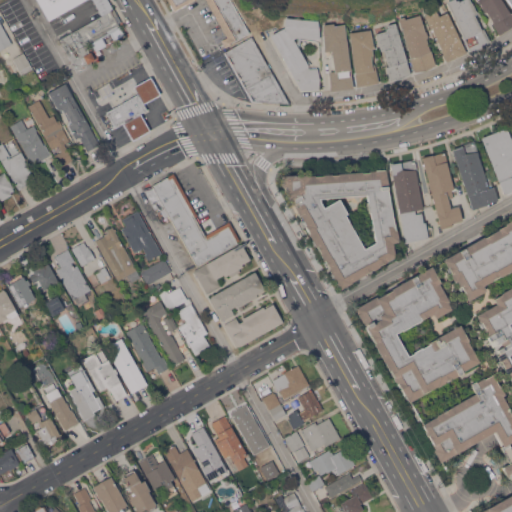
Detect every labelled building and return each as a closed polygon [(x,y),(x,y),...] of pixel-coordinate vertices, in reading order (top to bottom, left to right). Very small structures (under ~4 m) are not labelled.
[(102,16),(92,0),(81,0),(48,19),(37,0),(106,0),(113,11),(102,16)] [(231,0),(250,32),(225,46),(221,40),(227,36),(206,0),(192,0),(174,10),(168,0),(231,0)] [(446,1),(448,0),(470,0),(471,2),(472,1),(477,12),(474,14),(481,28),(483,27),(489,40),(480,46),(469,50),(446,1)] [(502,0),(511,15),(511,26),(499,34),(491,22),(493,21),(486,10),(484,12),(477,0),(502,0)] [(115,9),(123,22),(119,24),(124,33),(96,49),(91,40),(90,40),(87,45),(90,46),(88,50),(89,51),(91,50),(95,59),(94,59),(96,63),(78,72),(61,42),(61,41),(61,40),(102,16),(113,11),(115,9)] [(467,52),(446,61),(440,47),(441,47),(432,29),(431,29),(424,14),(436,9),(439,15),(447,11),(467,52)] [(425,31),(426,30),(428,37),(426,37),(430,50),(431,49),(435,64),(426,70),(414,71),(398,18),(404,16),(405,18),(420,14),(425,31)] [(301,90),(270,35),(284,27),(285,17),(318,20),(319,38),(296,36),(293,38),(308,65),(308,66),(309,68),(317,67),(320,78),(319,88),(301,90)] [(0,22),(12,43),(0,49),(0,22)] [(334,22),(334,25),(345,23),(353,88),(330,90),(329,71),(334,70),(333,56),(331,56),(331,58),(325,58),(325,51),(324,51),(323,24),(334,22)] [(386,30),(385,28),(388,27),(387,24),(395,22),(411,73),(400,78),(389,79),(386,66),(388,66),(383,49),(380,50),(376,33),(386,30)] [(375,63),(379,82),(357,86),(355,73),(349,32),(370,29),(374,48),(372,48),(373,55),(371,55),(372,63),(375,63)] [(224,51),(252,36),(290,103),(262,100),(262,101),(252,100),(224,51)] [(12,58),(23,51),(32,68),(22,74),(12,58)] [(101,98),(136,81),(131,71),(96,89),(101,98)] [(138,93),(134,85),(150,76),(160,94),(144,103),(147,109),(141,113),(150,130),(133,140),(123,123),(115,127),(106,111),(138,93)] [(48,92),(65,82),(99,144),(87,150),(79,136),(76,138),(68,124),(70,123),(63,109),(57,108),(48,92)] [(28,105),(39,99),(49,116),(53,114),(57,120),(59,119),(63,125),(62,126),(70,140),(64,143),(73,159),(62,166),(55,154),(61,150),(58,145),(52,148),(28,105)] [(10,124),(21,118),(27,128),(34,124),(37,129),(36,130),(44,144),(45,143),(51,154),(32,164),(26,154),(27,154),(10,124)] [(511,139),(511,189),(503,193),(481,136),(503,127),(504,129),(506,128),(507,130),(508,130),(511,137),(511,139)] [(452,148),(462,144),(461,144),(474,139),(479,154),(478,154),(489,187),(493,186),(498,199),(489,202),(489,203),(472,208),(468,195),(467,196),(452,148)] [(26,159),(25,159),(36,179),(19,189),(10,173),(9,174),(0,157),(0,142),(2,141),(11,156),(21,151),(26,159)] [(433,154),(445,151),(447,161),(454,188),(451,189),(453,197),(448,198),(450,207),(459,205),(463,219),(452,222),(452,225),(441,228),(422,157),(433,154)] [(390,163),(415,158),(417,169),(415,169),(422,208),(414,209),(415,213),(421,212),(423,222),(425,221),(426,224),(429,224),(429,226),(432,226),(432,228),(430,229),(431,235),(428,236),(428,237),(405,241),(390,163)] [(334,279),(333,279),(330,273),(331,272),(328,266),(327,267),(324,262),(326,261),(325,259),(324,260),(320,253),(321,252),(317,245),(316,246),(309,233),(310,232),(305,225),(303,226),(300,220),(302,219),(295,207),(299,205),(297,202),(295,203),(294,202),(292,203),(287,195),(287,186),(282,186),(281,175),(296,174),(296,175),(308,174),(308,175),(315,174),(315,175),(323,175),(323,174),(332,173),(332,174),(338,174),(338,172),(362,171),(363,172),(369,171),(369,170),(376,170),(376,169),(386,168),(389,185),(388,185),(396,229),(397,229),(399,241),(393,242),(395,255),(379,265),(380,266),(373,269),(371,269),(372,271),(367,274),(366,273),(352,281),(352,282),(340,289),(334,279)] [(13,187),(12,187),(14,190),(11,192),(12,194),(1,200),(0,198),(0,173),(5,171),(13,187)] [(152,184),(173,172),(197,215),(195,216),(205,234),(229,220),(240,239),(237,241),(238,243),(197,265),(177,230),(168,214),(164,217),(160,209),(164,207),(163,205),(155,209),(144,189),(152,184)] [(162,252),(150,259),(149,258),(148,259),(144,253),(146,253),(143,247),(141,247),(142,248),(138,250),(138,249),(134,251),(121,228),(126,225),(122,218),(137,209),(162,252)] [(484,237),(498,229),(498,228),(506,224),(505,223),(511,218),(511,333),(511,334),(511,335),(511,381),(508,374),(507,374),(500,363),(501,362),(500,360),(499,361),(495,354),(499,352),(497,349),(502,346),(500,342),(492,346),(486,336),(487,335),(484,329),(485,328),(484,326),(483,327),(475,315),(496,303),(493,298),(501,294),(500,293),(511,285),(511,269),(500,276),(500,275),(483,285),(486,290),(467,300),(460,288),(462,287),(461,285),(460,286),(457,280),(455,281),(450,274),(451,273),(450,271),(449,272),(446,267),(447,266),(443,259),(484,236),(484,237)] [(95,240),(104,235),(104,234),(108,232),(106,229),(108,228),(108,227),(110,226),(111,226),(112,225),(114,228),(115,228),(116,230),(115,230),(118,235),(118,236),(123,246),(124,245),(141,276),(132,281),(128,274),(118,280),(95,240)] [(96,258),(93,259),(93,258),(81,265),(72,247),(84,240),(87,246),(88,245),(90,248),(96,258)] [(241,243),(250,259),(242,264),(243,266),(239,268),(240,271),(230,276),(229,273),(225,276),(224,274),(217,277),(221,285),(207,293),(194,270),(241,243)] [(91,289),(84,292),(88,299),(80,303),(77,297),(74,299),(56,268),(61,266),(56,255),(68,248),(75,260),(71,262),(74,266),(77,264),(91,289)] [(172,271),(147,284),(140,271),(165,257),(172,271)] [(59,281),(44,289),(39,279),(33,282),(29,275),(35,272),(33,269),(44,263),(44,265),(48,262),(59,281)] [(111,277),(101,282),(95,271),(105,265),(111,277)] [(421,319),(422,320),(417,323),(416,322),(402,330),(401,329),(395,333),(408,355),(414,352),(413,351),(421,346),(422,347),(428,344),(427,342),(460,324),(469,340),(468,340),(479,361),(462,370),(463,372),(447,381),(446,380),(444,381),(445,382),(438,386),(437,385),(409,401),(398,382),(397,383),(393,376),(394,376),(390,369),(389,370),(374,343),(375,342),(366,326),(368,325),(367,324),(365,325),(363,321),(362,321),(355,308),(377,295),(378,297),(392,289),(391,288),(432,265),(441,281),(439,282),(449,301),(448,302),(451,308),(436,317),(433,313),(430,316),(429,315),(421,319)] [(265,289),(256,294),(257,295),(236,307),(235,305),(231,308),(234,313),(222,320),(209,297),(211,297),(210,296),(255,271),(265,289)] [(7,284),(8,284),(6,281),(21,272),(23,276),(26,279),(28,278),(30,283),(28,284),(35,297),(27,302),(28,304),(25,305),(24,304),(20,306),(7,284)] [(161,285),(152,291),(149,286),(153,283),(154,285),(159,282),(161,285)] [(207,332),(203,334),(211,347),(205,350),(204,349),(195,353),(186,337),(185,338),(179,325),(186,321),(184,317),(183,318),(178,310),(187,305),(184,300),(169,309),(159,292),(166,288),(169,292),(180,285),(187,298),(188,297),(192,303),(191,303),(207,332)] [(0,290),(4,288),(5,290),(6,290),(16,308),(6,314),(8,317),(0,321),(0,290)] [(62,308),(52,314),(45,303),(56,297),(62,308)] [(154,304),(153,303),(160,299),(167,312),(161,315),(160,319),(168,334),(172,335),(185,358),(173,365),(142,310),(154,304)] [(239,346),(239,345),(237,346),(224,324),(236,317),(239,322),(243,320),(242,318),(263,305),(264,308),(273,303),(283,321),(239,346)] [(106,314),(99,318),(94,310),(101,306),(106,314)] [(177,327),(170,331),(163,318),(170,314),(177,327)] [(143,321),(150,335),(149,335),(161,356),(163,355),(170,366),(159,372),(155,366),(147,370),(143,363),(144,362),(126,331),(143,321)] [(147,383),(132,392),(109,352),(116,349),(112,342),(121,337),(147,383)] [(30,353),(26,356),(22,350),(26,347),(30,353)] [(83,358),(95,351),(95,352),(102,348),(108,359),(113,368),(115,367),(118,372),(116,374),(121,382),(127,393),(116,399),(110,388),(109,389),(107,386),(101,389),(83,358)] [(95,389),(92,391),(94,393),(91,395),(92,397),(95,395),(95,397),(98,395),(102,402),(99,403),(101,406),(94,410),(95,413),(84,419),(73,398),(74,397),(69,389),(76,386),(68,371),(81,363),(95,389)] [(309,384),(284,398),(279,389),(278,390),(272,379),(283,373),(282,372),(295,365),(295,366),(298,364),(309,384)] [(510,409),(509,409),(511,415),(511,511),(479,511),(511,493),(511,477),(510,479),(509,476),(507,476),(502,468),(504,467),(503,466),(510,462),(500,446),(502,445),(494,431),(440,461),(433,449),(435,448),(432,444),(433,444),(428,434),(427,435),(424,431),(426,430),(422,423),(437,415),(436,414),(442,411),(443,411),(450,407),(449,407),(475,392),(470,383),(475,380),(476,381),(483,377),(484,378),(492,373),(499,385),(500,385),(505,394),(503,395),(510,409)] [(53,409),(52,407),(52,406),(50,401),(46,393),(48,392),(45,387),(53,382),(56,387),(57,386),(62,394),(66,402),(67,401),(69,405),(68,405),(71,409),(72,408),(79,422),(65,430),(54,409),(53,409)] [(323,408),(309,416),(310,416),(303,420),(304,422),(293,428),(288,417),(289,414),(292,412),(292,411),(296,408),(298,412),(305,408),(297,396),(312,388),(323,408)] [(270,411),(262,397),(273,391),(274,392),(281,404),(270,411)] [(248,407),(249,407),(250,409),(252,414),(253,413),(255,416),(254,417),(256,421),(257,421),(258,422),(257,423),(259,427),(252,431),(256,440),(248,444),(233,415),(238,412),(236,408),(246,403),(248,407)] [(287,413),(275,420),(270,411),(281,404),(287,413)] [(60,434),(56,436),(58,439),(50,443),(49,440),(44,443),(37,429),(41,427),(37,419),(31,422),(25,411),(28,409),(30,411),(36,408),(41,417),(40,418),(42,420),(50,416),(60,434)] [(248,454),(246,455),(248,457),(242,460),(241,458),(234,462),(229,454),(224,457),(214,438),(219,436),(211,422),(225,414),(248,454)] [(340,437),(326,445),(324,442),(312,449),(301,429),(315,421),(315,422),(322,418),(323,420),(329,416),(340,437)] [(0,422),(4,420),(10,431),(2,436),(4,439),(0,441),(0,422)] [(221,457),(220,457),(227,469),(209,479),(201,465),(203,465),(192,446),(197,444),(194,437),(206,430),(221,457)] [(285,436),(296,430),(297,431),(304,444),(293,451),(285,437),(285,436)] [(15,454),(17,453),(15,449),(27,442),(35,456),(23,463),(21,459),(18,460),(20,463),(10,469),(10,468),(0,473),(0,453),(1,453),(1,452),(11,447),(15,454)] [(206,481),(205,482),(210,490),(202,494),(202,495),(192,500),(170,461),(163,450),(175,443),(180,452),(188,448),(200,470),(206,481)] [(309,454),(308,455),(309,457),(301,461),(300,459),(299,460),(294,450),(304,445),(309,454)] [(335,475),(332,469),(321,475),(317,468),(315,470),(309,460),(330,448),(333,453),(346,446),(355,464),(335,475)] [(175,477),(171,480),(174,485),(165,490),(161,483),(154,487),(139,461),(144,458),(144,457),(159,449),(175,477)] [(156,504),(147,509),(146,508),(138,511),(134,504),(132,505),(124,489),(129,486),(123,477),(124,476),(123,474),(132,469),(134,471),(135,470),(141,481),(144,479),(150,490),(148,490),(156,504)] [(277,475),(267,481),(264,476),(274,470),(277,475)] [(331,496),(325,486),(350,472),(352,477),(359,473),(362,478),(331,496)] [(325,483),(312,490),(307,481),(319,473),(325,483)] [(127,504),(119,509),(119,511),(108,511),(101,498),(100,499),(93,486),(111,476),(127,504)] [(357,511),(345,511),(340,502),(353,495),(350,490),(365,481),(373,496),(360,503),(363,508),(357,511)] [(92,498),(89,499),(96,511),(102,509),(103,511),(82,511),(78,505),(80,504),(74,492),(85,486),(92,498)] [(300,502),(303,500),(309,510),(307,511),(287,511),(286,510),(293,506),(287,495),(294,491),(300,502)] [(239,506),(236,501),(243,497),(251,511),(233,511),(232,510),(239,506)]
